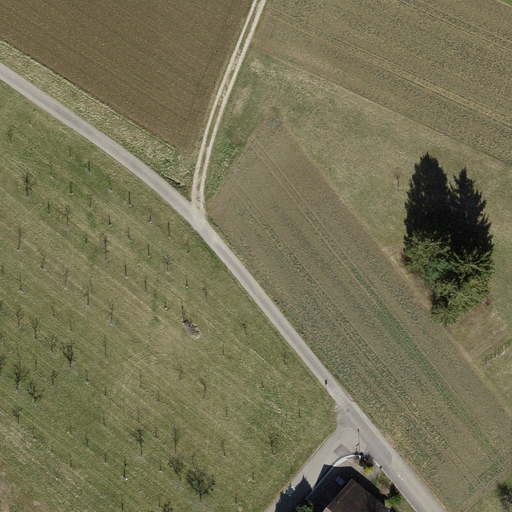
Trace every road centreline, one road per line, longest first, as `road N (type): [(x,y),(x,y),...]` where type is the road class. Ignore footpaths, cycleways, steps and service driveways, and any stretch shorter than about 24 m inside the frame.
road 1 (track): [(363,422),(197,220),(0,69)]
road 2 (track): [(261,0),(202,167),(197,220)]
